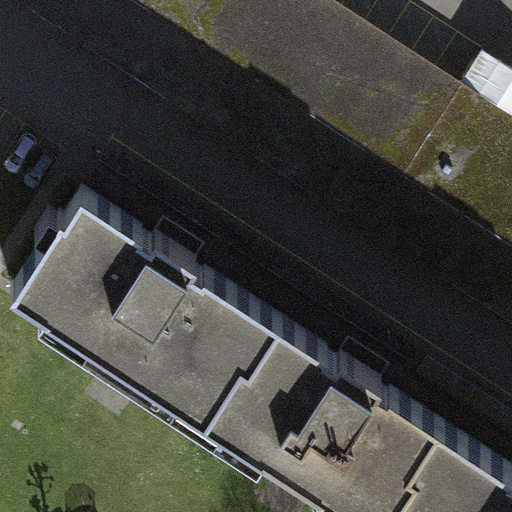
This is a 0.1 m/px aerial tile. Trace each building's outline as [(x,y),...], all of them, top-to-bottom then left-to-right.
[(139,0),(18,0),(511,319),(511,241),(406,172),(139,0)] [(455,97),(304,0),(139,0),(406,172),(455,97)] [(511,110),(342,0),(304,0),(455,97),(406,172),(511,241),(511,110)] [(55,296),(215,399),(245,353),(251,357),(281,311),(205,261),(198,273),(188,268),(198,252),(156,225),(146,240),(137,234),(144,222),(83,182),(65,208),(62,206),(12,282),(48,306),(55,296)] [(330,474),(384,509),(415,463),(408,459),(438,413),(391,382),(383,394),(373,388),(383,372),(340,345),(331,360),(322,354),(329,342),(281,311),(251,357),(245,353),(215,399),(269,435),(262,446),(322,485),(330,474)] [(511,465),(511,460),(438,413),(408,459),(415,463),(384,509),(388,511),(511,511),(511,477),(506,474),(511,465)]
